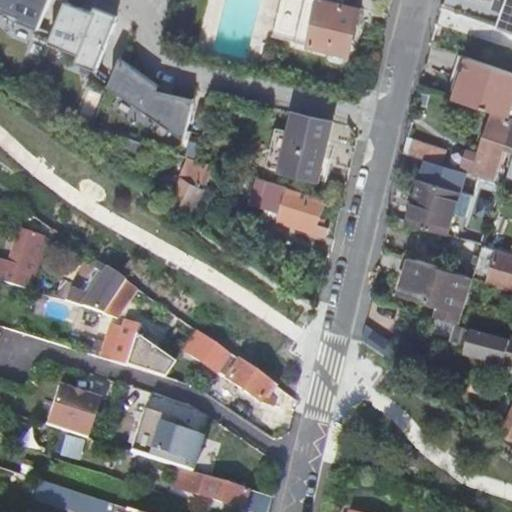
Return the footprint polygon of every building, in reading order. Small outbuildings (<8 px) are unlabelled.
[(0,0),(0,1),(10,5),(8,9),(26,15),(24,20),(44,26),(52,0),(0,0)] [(120,18),(70,0),(69,0),(52,41),(83,53),(80,61),(100,68),(120,18)] [(353,53),(358,32),(361,15),(363,7),(335,0),(283,0),(276,34),(299,40),(330,47),(351,52),(353,53)] [(511,0),(509,0),(500,28),(511,32),(511,0)] [(358,32),(353,53),(358,54),(363,33),(358,32)] [(351,52),(330,47),(328,54),(331,59),(345,62),(349,59),(351,52)] [(453,77),(459,79),(462,80),(470,57),(460,54),(453,77)] [(162,82),(124,56),(113,85),(188,138),(199,96),(161,87),(162,82)] [(462,80),(459,79),(453,98),(494,111),(509,116),(511,107),(511,71),(470,57),(462,80)] [(293,130),(278,126),(269,165),(328,179),(333,156),(327,155),(334,120),(297,111),(293,130)] [(469,148),(463,169),(494,178),(511,118),(511,117),(509,116),(494,111),(481,152),(469,148)] [(408,136),(404,151),(444,163),(448,149),(408,136)] [(212,164),(193,158),(175,200),(192,211),(203,189),(201,187),(212,164)] [(421,176),(407,221),(446,232),(459,188),(421,176)] [(301,191),(260,178),(252,205),(281,213),(280,222),(328,236),(329,228),(325,227),(327,220),(321,219),(325,206),(299,199),(301,191)] [(0,280),(31,291),(49,239),(22,230),(12,263),(0,259),(0,280)] [(511,251),(487,244),(476,277),(511,287),(511,251)] [(473,276),(415,258),(405,293),(443,304),(440,317),(459,322),(473,276)] [(83,307),(104,313),(125,280),(108,268),(83,307)] [(104,313),(119,318),(138,288),(125,280),(104,313)] [(112,360),(126,364),(136,335),(139,324),(124,319),(122,328),(112,360)] [(101,356),(112,360),(122,328),(112,324),(101,356)] [(511,360),(511,337),(510,337),(471,326),(471,327),(459,324),(455,339),(467,342),(466,347),(505,358),(511,360)] [(283,391),(196,330),(185,346),(218,370),(223,364),(229,368),(226,372),(229,374),(226,378),(259,401),(274,405),(283,391)] [(136,335),(126,364),(164,376),(176,359),(136,335)] [(86,437),(99,396),(57,383),(44,423),(86,437)] [(143,408),(129,450),(175,465),(191,470),(202,435),(176,419),(143,408)] [(85,440),(65,434),(59,455),(79,460),(85,440)] [(191,470),(175,465),(170,484),(240,507),(246,487),(191,470)] [(83,511),(89,497),(38,480),(34,493),(55,500),(53,505),(75,511),(83,511)] [(106,511),(109,503),(89,497),(83,511),(106,511)]
